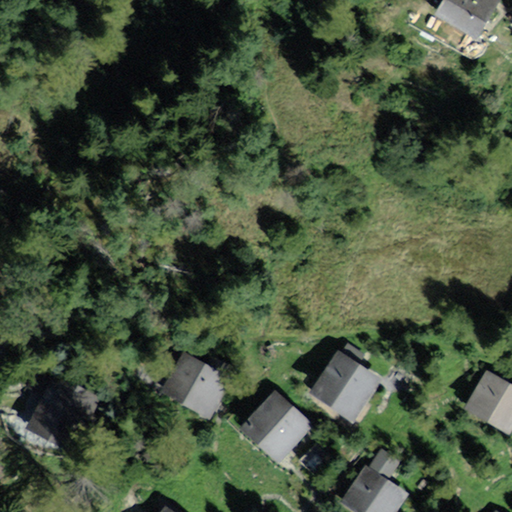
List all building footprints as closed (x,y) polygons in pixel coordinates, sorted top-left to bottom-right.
[(511,0),(452,0),(443,22),(491,44),(511,0)] [(392,376),(347,349),(322,391),(367,417),(392,376)] [(240,377),(192,353),(173,393),(221,416),(240,377)] [(511,379),(493,370),(471,410),(511,431),(511,379)] [(88,398),(54,382),(36,419),(70,435),(88,398)] [(323,422),(284,388),(252,425),(291,459),(323,422)] [(408,511),(421,491),(375,464),(351,503),(365,511),(408,511)]
